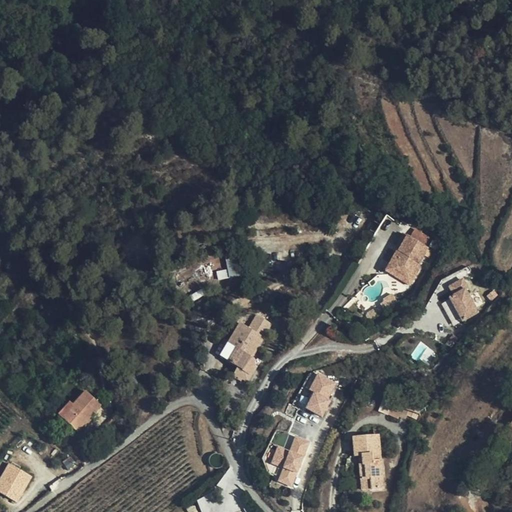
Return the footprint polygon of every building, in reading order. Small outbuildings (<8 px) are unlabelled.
[(408,240),(403,237),(394,252),(398,255),(399,255),(408,240)] [(427,251),(408,240),(399,255),(398,255),(389,270),(413,283),(422,268),(418,266),(427,251)] [(244,273),(237,251),(224,255),(231,277),(244,273)] [(413,283),(389,270),(387,274),(410,288),(413,283)] [(466,280),(452,287),(457,296),(452,298),(464,320),(478,313),(467,291),(471,289),(466,280)] [(249,360),(260,340),(237,326),(218,359),(241,373),(242,373),(243,373),(244,373),(245,373),(246,372),(247,372),(248,371),(249,370),(250,369),(250,368),(251,367),(251,366),(251,365),(251,364),(250,363),(250,362),(249,361),(249,360)] [(317,393),(329,399),(338,383),(320,374),(311,390),(317,393)] [(84,426),(90,418),(101,406),(85,391),(74,405),(62,419),(78,433),(84,426)] [(317,393),(308,409),(324,417),(332,401),(329,399),(317,393)] [(387,393),(381,409),(416,422),(422,407),(387,393)] [(62,419),(74,405),(71,402),(59,416),(62,419)] [(92,421),(90,418),(84,426),(86,428),(92,421)] [(356,455),(360,455),(364,455),(364,463),(360,463),(362,482),(371,481),(372,488),(385,487),(380,434),(354,436),(356,455)] [(294,487),(311,442),(297,437),(292,452),(279,447),(273,464),(285,469),(280,482),(294,487)] [(9,462),(0,478),(0,492),(19,503),(33,475),(9,462)] [(363,489),(372,488),(371,481),(362,482),(363,489)]
